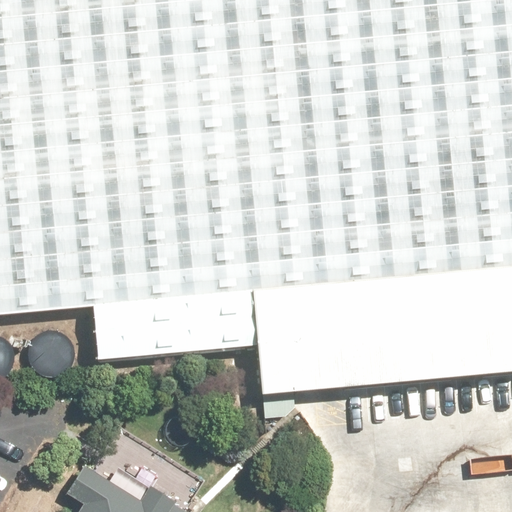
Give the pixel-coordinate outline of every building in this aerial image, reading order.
[(505,276),(511,275),(511,0),(0,0),(0,323),(80,316),(505,276)] [(252,364),(257,415),(511,390),(511,351),(505,276),(80,316),(87,379),(252,364)] [(68,338),(67,337),(63,335),(58,333),(54,332),(49,332),(44,333),(40,335),(36,337),(32,340),(29,344),(27,348),(26,353),(25,357),(25,362),(26,367),(27,371),(30,375),(33,379),(37,382),(41,384),(45,385),(50,386),(54,386),(59,385),(64,384),(68,381),(71,378),(74,374),(76,370),(78,366),(79,361),(79,357),(78,352),(76,347),(74,343),(71,340),(68,338)] [(4,341),(2,340),(0,338),(0,386),(3,384),(7,381),(10,377),(12,373),(13,369),(14,364),(14,360),(13,355),(11,350),(9,346),(6,343),(4,341)] [(140,507),(81,470),(65,496),(83,507),(80,511),(178,511),(148,493),(140,507)]
